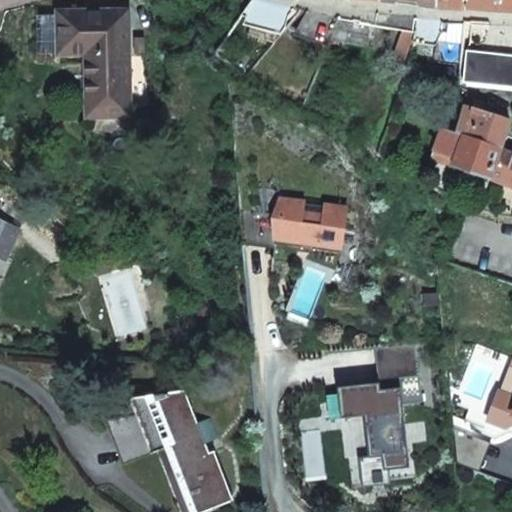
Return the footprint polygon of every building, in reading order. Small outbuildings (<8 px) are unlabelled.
[(262,0),(250,0),(246,7),(258,15),(267,1),(262,0)] [(380,0),(380,1),(437,8),(437,0),(380,0)] [(467,10),(467,0),(437,0),(437,8),(467,10)] [(511,12),(511,0),(467,0),(467,10),(511,12)] [(129,10),(59,12),(60,54),(87,53),(89,117),(132,117),(129,10)] [(298,30),(330,39),(337,22),(339,18),(310,11),(298,30)] [(416,32),(414,43),(437,46),(442,34),(416,32)] [(137,38),(137,52),(147,52),(147,38),(137,38)] [(464,83),(511,87),(511,56),(467,52),(464,83)] [(472,108),(480,110),(482,104),(474,101),(472,108)] [(511,137),(511,118),(511,120),(480,110),(472,108),(465,105),(457,133),(501,149),(506,135),(511,137)] [(457,133),(447,129),(444,128),(435,152),(454,159),(452,166),(490,180),(491,178),(501,181),(501,182),(511,186),(511,153),(501,149),(457,133)] [(454,159),(435,152),(433,159),(452,166),(454,159)] [(242,205),(245,235),(340,249),(347,206),(300,198),(302,192),(261,185),(265,209),(242,205)] [(0,253),(7,257),(19,229),(0,220),(0,253)] [(79,281),(88,266),(79,260),(77,264),(73,261),(68,270),(72,272),(70,275),(79,281)] [(423,401),(417,342),(376,346),(379,381),(380,388),(339,393),(328,394),(331,418),(370,413),(375,453),(359,455),(362,477),(390,474),(389,461),(409,459),(403,403),(423,401)] [(380,388),(379,381),(338,385),(339,393),(380,388)] [(220,437),(213,418),(200,422),(186,388),(134,397),(140,413),(108,418),(125,462),(173,444),(197,508),(228,496),(207,441),(220,437)] [(511,398),(502,395),(486,433),(470,426),(451,428),(454,467),(480,476),(493,441),(497,443),(511,435),(511,398)] [(370,413),(365,414),(370,454),(375,453),(370,413)] [(362,477),(363,486),(391,483),(390,474),(362,477)]
